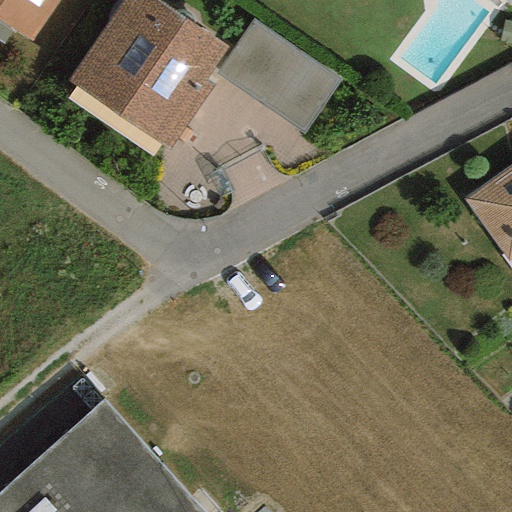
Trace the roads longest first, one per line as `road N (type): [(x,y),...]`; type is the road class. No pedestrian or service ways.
road 1 (residential): [(511,88),(187,262),(0,130)]
road 2 (track): [(187,262),(0,419)]
